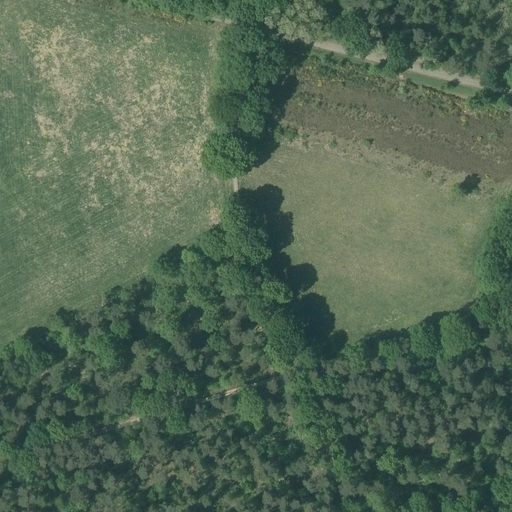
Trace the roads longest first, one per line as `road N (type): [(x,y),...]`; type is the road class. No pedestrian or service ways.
road 1 (unclassified): [(341,511),(237,190),(236,105),(253,31)]
road 2 (track): [(300,369),(0,456)]
road 3 (unclassified): [(511,93),(253,31)]
road 4 (track): [(397,0),(381,62),(386,79),(511,118)]
road 5 (unclassified): [(117,0),(253,31)]
